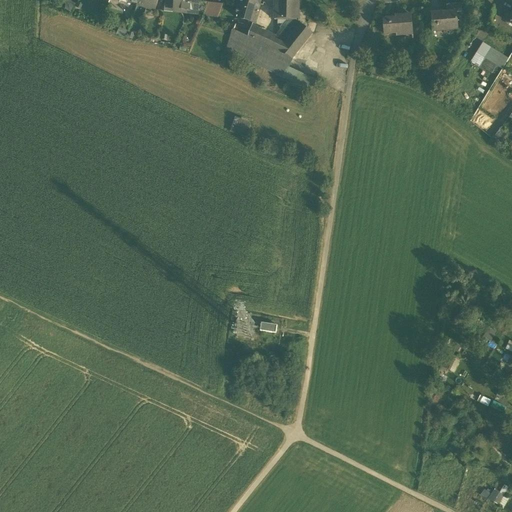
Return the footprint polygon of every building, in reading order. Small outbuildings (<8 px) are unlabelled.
[(76,4),(70,0),(66,2),(65,9),(70,12),(76,4)] [(138,0),(137,5),(154,10),(157,0),(138,0)] [(165,0),(164,11),(174,12),(175,6),(175,0),(165,0)] [(181,11),(186,11),(187,0),(175,0),(175,6),(179,7),(179,8),(181,11)] [(199,0),(187,0),(186,11),(191,12),(194,10),(194,8),(198,9),(199,1),(199,0)] [(254,22),(259,4),(245,0),(243,0),(241,8),(238,7),(235,17),(254,22)] [(290,21),(298,21),(298,20),(298,0),(275,0),(275,20),(282,20),(290,21)] [(198,15),(203,15),(208,2),(199,1),(198,9),(198,15)] [(203,15),(211,17),(215,3),(208,2),(203,15)] [(223,4),(215,3),(211,17),(218,18),(223,4)] [(448,12),(448,13),(457,12),(457,13),(462,13),(461,4),(446,5),(447,12),(448,12)] [(175,6),(174,12),(174,14),(186,15),(186,11),(181,11),(179,8),(179,7),(175,6)] [(444,27),(444,31),(458,30),(457,13),(457,12),(448,13),(444,14),(444,13),(431,14),(432,28),(444,27)] [(383,19),(384,35),(397,34),(397,31),(412,30),(411,15),(395,16),(395,19),(383,19)] [(258,32),(254,41),(291,59),(292,59),(312,34),(302,25),(298,20),(298,21),(290,21),(276,40),(258,32)] [(251,29),(235,24),(233,31),(248,38),(251,29)] [(119,28),(116,34),(125,37),(127,31),(119,28)] [(258,32),(251,29),(248,38),(254,41),(258,32)] [(397,31),(397,34),(398,40),(413,39),(412,30),(397,31)] [(248,38),(233,31),(227,51),(245,60),(254,41),(248,38)] [(287,68),(291,59),(254,41),(245,60),(283,78),(287,68)] [(485,59),(491,49),(483,44),(476,54),(485,59)] [(485,60),(490,51),(491,49),(485,59),(484,60),(496,67),(497,67),(485,60)] [(491,49),(490,51),(503,58),(497,67),(496,67),(502,70),(509,60),(491,49)] [(490,51),(485,60),(497,67),(503,58),(490,51)] [(484,60),(485,59),(476,54),(470,64),(479,69),(480,68),(484,60)] [(452,62),(444,57),(438,65),(446,70),(452,62)] [(484,60),(480,68),(492,75),(496,67),(484,60)] [(287,68),(283,78),(310,91),(314,81),(287,68)] [(252,125),(236,118),(230,132),(246,139),(252,125)] [(501,131),(493,141),(499,146),(507,136),(501,131)] [(260,332),(276,334),(277,326),(261,324),(260,332)] [(494,333),(488,329),(483,338),(490,341),(494,333)] [(481,340),(475,336),(471,344),(476,348),(481,340)] [(461,347),(453,343),(450,350),(458,354),(461,347)] [(442,368),(448,371),(450,368),(445,365),(449,358),(454,360),(454,359),(448,356),(442,368)] [(450,368),(454,360),(449,358),(445,365),(450,368)] [(454,360),(450,368),(448,371),(454,374),(460,362),(454,359),(454,360)] [(491,402),(480,396),(477,403),(488,408),(491,402)] [(500,493),(499,494),(504,497),(509,488),(504,486),(500,493)] [(486,500),(490,495),(484,490),(480,496),(486,500)] [(494,502),(499,494),(500,493),(495,490),(487,500),(493,504),(494,502)] [(494,502),(499,505),(504,497),(499,494),(494,502)] [(509,500),(504,497),(499,505),(503,508),(509,500)]
